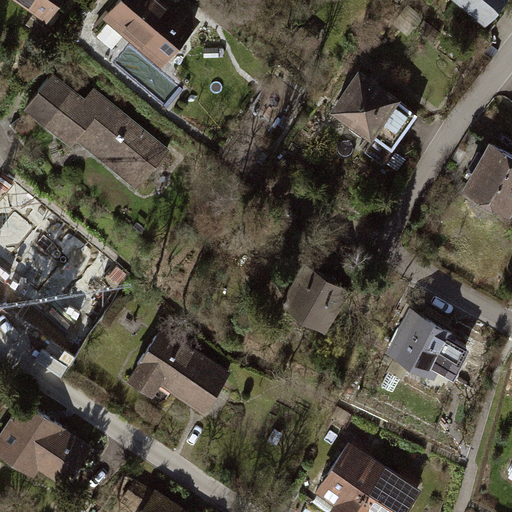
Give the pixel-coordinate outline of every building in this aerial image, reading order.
[(71,0),(19,0),(54,25),(71,0)] [(204,28),(164,0),(125,0),(109,22),(174,69),(204,28)] [(458,0),(485,21),(501,0),(458,0)] [(93,109),(54,78),(27,112),(81,155),(87,148),(145,193),(175,154),(102,97),(93,109)] [(422,120),(365,78),(339,113),(395,155),(422,120)] [(273,82),(252,113),(282,133),(303,103),(273,82)] [(511,158),(494,147),(470,185),(511,211),(511,158)] [(29,282),(56,303),(89,258),(25,211),(0,244),(0,252),(33,277),(29,282)] [(272,316),(325,341),(346,296),(293,271),(272,316)] [(457,342),(408,318),(385,362),(434,387),(457,342)] [(228,379),(159,333),(127,381),(154,400),(164,385),(205,412),(228,379)] [(85,445),(24,406),(0,444),(0,447),(60,485),(85,445)] [(358,511),(385,467),(347,444),(314,499),(335,511),(358,511)] [(412,511),(425,491),(385,467),(358,511),(412,511)] [(186,511),(157,491),(142,511),(186,511)]
